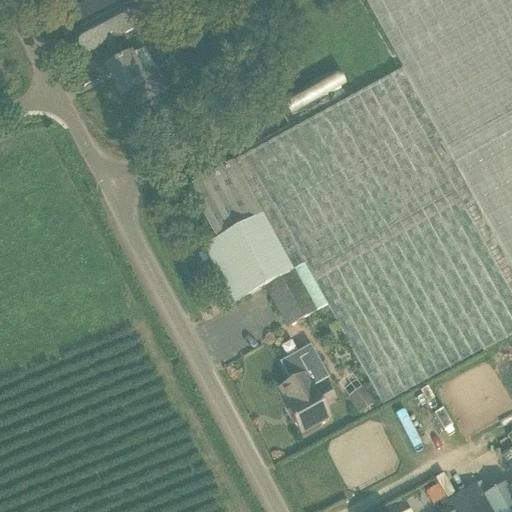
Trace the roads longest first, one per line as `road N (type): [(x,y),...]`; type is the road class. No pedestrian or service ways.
road 1 (unclassified): [(280,511),(107,192)]
road 2 (unclassified): [(107,192),(237,98),(253,67),(258,0)]
road 3 (unclassified): [(107,192),(50,82)]
